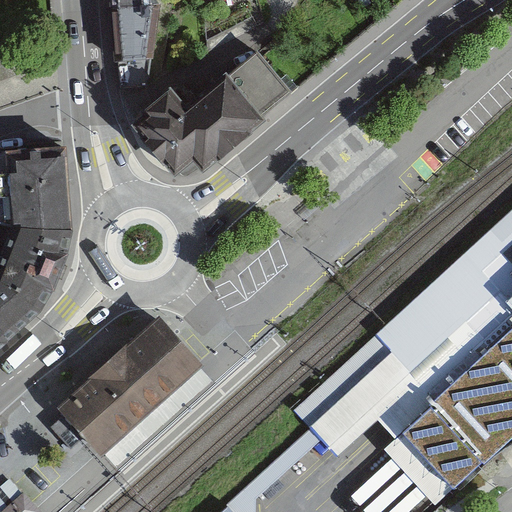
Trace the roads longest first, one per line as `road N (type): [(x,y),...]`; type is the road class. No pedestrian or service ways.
road 1 (secondary): [(257,166),(462,0)]
road 2 (secondary): [(89,108),(94,232)]
